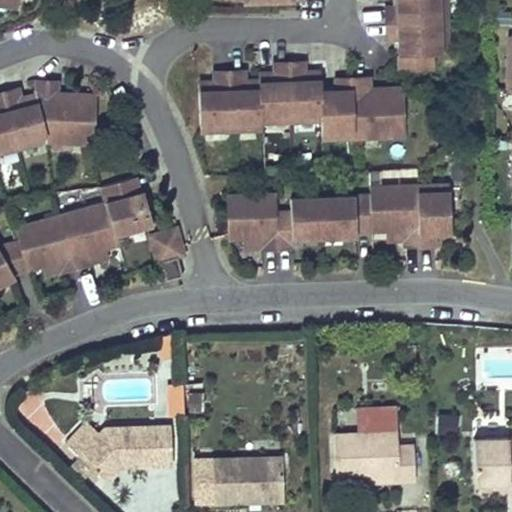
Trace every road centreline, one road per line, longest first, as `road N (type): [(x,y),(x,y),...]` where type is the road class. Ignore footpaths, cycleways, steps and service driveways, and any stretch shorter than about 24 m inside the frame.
road 1 (residential): [(222,301),(166,130),(141,79),(113,56),(40,39),(0,55)]
road 2 (residential): [(222,301),(423,293),(511,304)]
road 3 (residential): [(0,369),(145,309),(222,301)]
